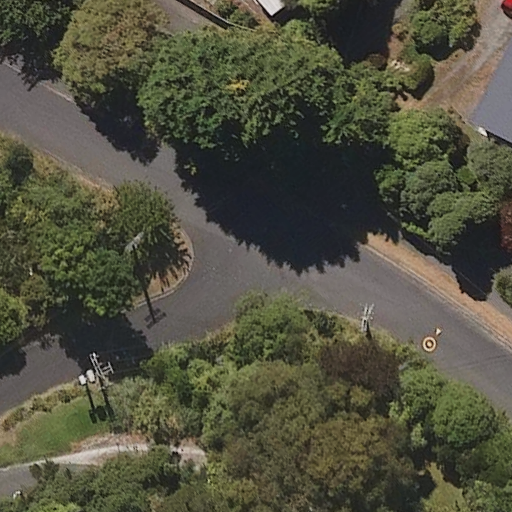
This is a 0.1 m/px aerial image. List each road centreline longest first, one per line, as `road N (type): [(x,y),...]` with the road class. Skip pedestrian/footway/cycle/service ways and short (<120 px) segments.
road 1 (residential): [(294,241),(198,311),(0,386)]
road 2 (residential): [(0,97),(294,241)]
road 3 (residential): [(294,241),(511,379)]
